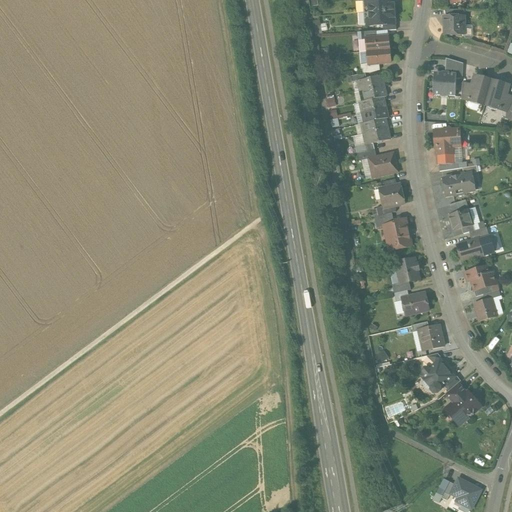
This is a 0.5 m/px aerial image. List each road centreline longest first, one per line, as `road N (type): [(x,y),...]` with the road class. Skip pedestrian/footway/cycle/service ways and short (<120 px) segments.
road 1 (track): [(303,0),(379,419),(386,430),(498,486)]
road 2 (secondary): [(339,511),(253,0)]
road 3 (track): [(222,0),(281,320),(296,511)]
road 4 (residential): [(511,395),(487,377),(460,339),(430,241),(410,123),(418,46)]
road 5 (track): [(260,220),(0,416)]
